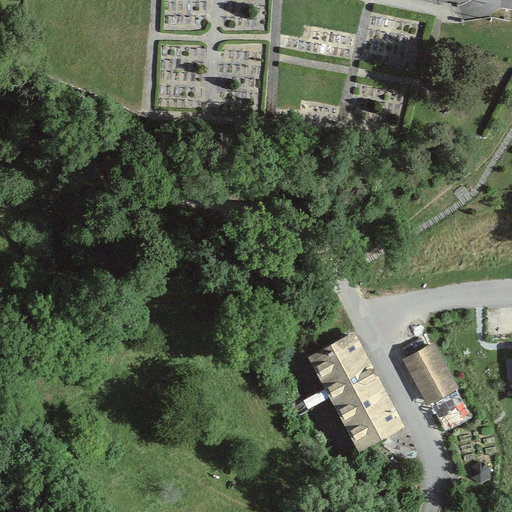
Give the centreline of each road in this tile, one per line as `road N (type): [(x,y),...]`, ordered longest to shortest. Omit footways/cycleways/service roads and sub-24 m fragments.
road 1 (residential): [(190,199),(272,217),(313,242),(415,419),(434,469),(431,511)]
road 2 (track): [(0,136),(190,199)]
